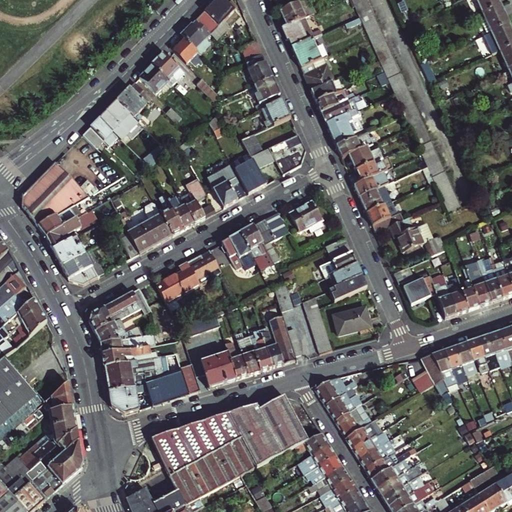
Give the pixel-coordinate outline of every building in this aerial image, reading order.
[(224,21),(235,10),(224,0),(217,0),(197,21),(211,35),(224,21)] [(302,0),(301,0),(281,9),(287,24),(304,16),(309,14),(302,0)] [(477,0),(482,11),(500,3),(498,0),(477,0)] [(361,14),(373,8),(370,2),(358,8),(361,14)] [(508,22),(500,3),(482,11),(491,30),(508,22)] [(364,20),(376,15),(373,8),(361,14),(364,20)] [(376,15),(364,20),(366,26),(378,21),(376,15)] [(287,24),(283,26),(288,38),(290,37),(294,46),(311,38),(314,37),(311,31),(304,16),(287,24)] [(360,16),(349,21),(351,26),(362,21),(360,16)] [(197,21),(182,36),(185,39),(198,52),(202,55),(213,43),(208,38),(211,35),(197,21)] [(217,41),(230,27),(224,21),(211,35),(217,41)] [(369,32),(381,27),(378,21),(366,26),(369,32)] [(511,43),(511,30),(508,22),(491,30),(500,49),(511,43)] [(314,37),(323,33),(320,27),(311,31),(314,37)] [(372,38),(384,33),(381,27),(369,32),(372,38)] [(375,45),(387,39),(384,33),(372,38),(375,45)] [(311,38),(294,46),(292,47),(301,67),(322,57),(329,55),(325,45),(320,47),(318,43),(314,45),(311,38)] [(187,63),(198,52),(185,39),(174,51),(187,63)] [(378,51),(390,45),(387,39),(375,45),(378,51)] [(262,54),(257,42),(241,49),(247,61),(262,54)] [(511,66),(511,43),(500,49),(509,68),(511,66)] [(380,57),(392,51),(390,45),(378,51),(380,57)] [(392,51),(380,57),(383,63),(395,58),(392,51)] [(185,74),(164,53),(153,65),(169,81),(173,85),(185,74)] [(246,62),(249,68),(248,69),(255,85),(273,77),(262,54),(247,61),(246,62)] [(333,81),(322,57),(301,67),(312,90),(331,82),(333,81)] [(386,69),(398,64),(395,58),(383,63),(386,69)] [(380,60),(366,66),(368,71),(382,65),(380,60)] [(389,75),(401,70),(398,64),(386,69),(389,75)] [(169,81),(153,65),(140,78),(156,94),(161,89),(169,81)] [(392,81),(404,76),(401,70),(389,75),(392,81)] [(390,81),(385,72),(380,74),(385,84),(390,81)] [(404,76),(392,81),(394,88),(407,82),(404,76)] [(255,85),(258,93),(255,95),(259,103),(256,105),(258,111),(262,109),(283,100),(273,77),(255,85)] [(219,95),(203,80),(198,85),(218,105),(218,103),(219,95)] [(166,93),(173,85),(169,81),(161,89),(166,93)] [(331,82),(312,90),(317,101),(336,93),(331,82)] [(407,82),(394,88),(397,94),(409,88),(407,82)] [(118,101),(131,114),(134,118),(152,100),(135,83),(118,101)] [(336,93),(317,101),(322,112),(355,97),(351,87),(336,93)] [(400,100),(412,94),(409,88),(397,94),(400,100)] [(412,94),(400,100),(403,106),(415,101),(412,94)] [(361,100),(359,95),(355,97),(322,112),(327,123),(358,109),(355,102),(361,100)] [(291,117),(283,100),(262,109),(267,120),(264,121),(266,127),(273,123),(274,125),(291,117)] [(124,143),(131,137),(120,125),(131,114),(118,101),(100,119),(118,137),(121,140),(124,143)] [(406,112),(418,107),(415,101),(403,106),(406,112)] [(418,107),(406,112),(408,118),(421,113),(418,107)] [(181,118),(171,108),(166,114),(176,123),(181,118)] [(360,109),(358,109),(327,123),(338,146),(356,138),(354,134),(350,124),(353,123),(352,120),(363,115),(360,109)] [(421,113),(408,118),(411,125),(423,119),(421,113)] [(369,127),(363,115),(352,120),(353,123),(350,124),(354,134),(369,127)] [(118,137),(100,119),(91,128),(104,142),(112,149),(121,140),(118,137)] [(212,127),(214,132),(220,129),(214,119),(211,122),(209,123),(212,127)] [(423,119),(411,125),(414,131),(426,125),(423,119)] [(205,133),(212,127),(209,123),(201,130),(205,133)] [(426,125),(414,131),(417,137),(429,131),(426,125)] [(208,137),(214,132),(212,127),(205,133),(208,137)] [(104,142),(91,128),(84,135),(97,149),(104,142)] [(194,142),(205,133),(201,130),(191,138),(191,139),(193,141),(194,142)] [(420,143),(432,137),(429,131),(417,137),(420,143)] [(338,146),(343,157),(349,154),(368,146),(374,143),(369,132),(356,138),(338,146)] [(256,134),(243,140),(246,146),(259,140),(256,134)] [(290,149),(303,143),(299,135),(286,141),(290,149)] [(422,149),(435,144),(432,137),(420,143),(422,149)] [(249,151),(262,145),(259,140),(246,146),(249,151)] [(196,146),(194,142),(193,141),(182,148),(184,152),(196,146)] [(290,149),(286,141),(278,145),(286,158),(291,156),(290,149)] [(301,166),(307,151),(303,143),(290,149),(291,156),(298,168),(301,166)] [(425,155),(437,150),(435,144),(422,149),(425,155)] [(249,151),(252,157),(258,155),(264,152),(265,151),(262,145),(249,151)] [(286,158),(278,145),(270,149),(275,160),(277,163),(285,159),(286,158)] [(368,146),(349,154),(357,170),(375,161),(384,158),(380,148),(371,152),(368,146)] [(270,149),(265,151),(264,152),(270,163),(275,160),(270,149)] [(428,161),(440,156),(437,150),(425,155),(428,161)] [(270,163),(264,152),(258,155),(264,166),(270,163)] [(251,155),(235,160),(238,167),(253,161),(251,155)] [(264,166),(258,155),(252,157),(258,169),(264,166)] [(285,159),(292,171),(298,168),(291,156),(286,158),(285,159)] [(440,156),(428,161),(431,168),(443,162),(440,156)] [(277,163),(284,175),(292,171),(285,159),(277,163)] [(390,160),(377,166),(375,161),(357,170),(362,182),(389,170),(394,167),(390,160)] [(443,162),(431,168),(434,174),(446,168),(443,162)] [(90,197),(89,196),(56,164),(23,197),(22,207),(38,228),(58,216),(74,207),(90,197)] [(437,180),(449,174),(446,168),(434,174),(437,180)] [(267,185),(258,169),(239,179),(247,195),(267,185)] [(362,182),(355,185),(360,195),(390,182),(394,181),(392,176),(389,170),(362,182)] [(439,186),(452,180),(449,174),(437,180),(439,186)] [(187,185),(191,193),(182,198),(196,224),(217,213),(212,204),(201,210),(197,202),(208,196),(199,179),(187,185)] [(395,180),(394,181),(390,182),(360,195),(368,213),(390,203),(386,192),(398,187),(395,180)] [(442,192),(454,187),(452,180),(439,186),(442,192)] [(231,187),(228,181),(213,189),(224,209),(246,196),(239,182),(231,187)] [(445,198),(457,193),(454,187),(442,192),(445,198)] [(182,198),(177,189),(166,195),(185,230),(196,224),(182,198)] [(159,196),(163,204),(157,207),(162,216),(174,236),(185,230),(166,195),(164,193),(159,196)] [(448,205),(460,199),(457,193),(445,198),(448,205)] [(451,211),(463,205),(460,199),(448,205),(451,211)] [(368,213),(376,231),(391,225),(405,219),(397,200),(390,203),(368,213)] [(313,203),(290,215),(300,233),(308,228),(311,234),(323,227),(320,221),(322,220),(313,203)] [(501,209),(499,203),(492,206),(495,211),(501,209)] [(74,207),(58,216),(38,228),(46,237),(80,218),(74,207)] [(288,233),(279,214),(255,227),(276,264),(282,261),(273,244),(278,241),(277,239),(288,233)] [(147,251),(174,236),(162,216),(129,234),(135,244),(140,255),(147,251)] [(391,225),(396,236),(398,235),(415,227),(410,216),(405,219),(391,225)] [(80,218),(46,237),(53,251),(78,238),(78,237),(76,232),(86,227),(80,218)] [(415,227),(398,235),(405,251),(425,242),(429,250),(444,242),(441,235),(435,237),(428,221),(415,227)] [(276,264),(255,227),(242,234),(256,261),(265,277),(269,275),(266,270),(276,264)] [(127,231),(119,236),(132,259),(140,255),(135,244),(129,234),(127,231)] [(256,261),(242,234),(222,245),(236,271),(256,261)] [(82,250),(83,247),(78,238),(53,251),(61,266),(84,254),(82,250)] [(328,251),(330,254),(349,245),(346,239),(333,246),(331,243),(326,246),(328,251)] [(429,250),(428,250),(431,256),(447,249),(444,242),(429,250)] [(0,247),(0,262),(9,253),(2,245),(0,247)] [(352,252),(349,245),(330,254),(334,262),(352,252)] [(98,260),(92,250),(86,253),(92,264),(98,260)] [(223,274),(210,251),(188,263),(201,286),(223,274)] [(358,264),(356,260),(352,252),(334,262),(320,268),(325,279),(332,276),(337,273),(358,264)] [(0,353),(0,311),(28,287),(9,253),(0,262),(0,362),(4,359),(0,353)] [(92,264),(86,253),(84,254),(61,266),(68,280),(99,263),(98,260),(92,264)] [(492,263),(494,268),(505,297),(511,294),(511,279),(505,261),(505,259),(496,262),(494,256),(490,257),(492,263)] [(505,297),(494,268),(487,271),(485,266),(483,259),(478,261),(481,268),(492,301),(505,297)] [(481,268),(478,261),(471,264),(473,270),(481,268)] [(68,280),(70,282),(84,286),(99,277),(95,269),(101,266),(99,263),(68,280)] [(188,263),(178,269),(180,273),(157,285),(167,304),(201,286),(188,263)] [(494,268),(492,263),(485,266),(487,271),(494,268)] [(343,285),(363,276),(358,264),(337,273),(343,285)] [(473,270),(471,264),(467,265),(481,305),(492,301),(481,268),(473,270)] [(463,267),(467,280),(460,282),(470,309),(481,305),(467,265),(463,267)] [(105,274),(101,266),(95,269),(99,277),(105,274)] [(400,283),(414,276),(410,266),(395,273),(400,283)] [(343,285),(337,273),(332,276),(337,288),(343,285)] [(431,274),(404,286),(412,304),(438,292),(435,283),(431,274)] [(451,279),(456,293),(452,294),(459,313),(470,309),(460,282),(457,275),(452,276),(453,278),(451,279)] [(335,303),(368,287),(363,276),(343,285),(337,288),(330,291),(335,303)] [(440,281),(435,283),(438,292),(446,317),(459,313),(452,294),(446,296),(440,281)] [(298,292),(296,283),(288,286),(291,295),(298,292)] [(167,304),(157,285),(142,294),(151,311),(152,313),(167,304)] [(288,285),(276,288),(283,313),(295,309),(295,308),(292,298),(291,295),(288,286),(288,285)] [(47,322),(28,287),(0,311),(0,353),(4,359),(6,358),(14,351),(6,338),(20,325),(28,339),(47,322)] [(142,294),(139,290),(133,293),(141,309),(144,315),(151,311),(142,294)] [(90,323),(94,333),(119,321),(141,309),(133,293),(92,316),(90,323)] [(302,305),(299,295),(292,298),(295,308),(302,305)] [(317,297),(306,303),(320,354),(333,351),(321,309),(317,297)] [(244,313),(256,309),(254,304),(242,308),(244,313)] [(366,307),(334,316),(339,335),(360,329),(361,333),(376,329),(370,308),(367,309),(366,307)] [(221,326),(219,320),(216,313),(179,326),(186,337),(186,338),(221,326)] [(271,321),(272,323),(277,344),(273,345),(267,325),(261,327),(273,368),(289,363),(297,361),(296,356),(292,345),(288,331),(284,318),(271,321)] [(119,321),(94,333),(100,344),(141,335),(136,326),(125,332),(119,321)] [(277,344),(272,323),(267,325),(273,345),(277,344)] [(253,329),(259,350),(255,351),(261,372),(273,368),(261,327),(253,329)] [(511,329),(511,328),(500,332),(511,360),(511,329)] [(288,331),(292,345),(300,343),(296,329),(288,331)] [(242,331),(236,333),(243,355),(249,376),(261,372),(255,351),(252,343),(250,336),(244,338),(242,331)] [(489,336),(502,365),(511,361),(511,360),(500,332),(489,336)] [(149,345),(146,334),(141,335),(144,346),(149,345)] [(141,335),(100,344),(102,355),(144,346),(141,335)] [(478,340),(490,370),(502,365),(489,336),(478,340)] [(228,343),(226,344),(229,353),(237,380),(249,376),(243,355),(238,357),(232,337),(227,338),(228,343)] [(490,370),(478,340),(467,343),(475,363),(478,362),(482,373),(490,370)] [(304,354),(300,343),(292,345),(296,356),(304,354)] [(475,363),(467,343),(456,347),(463,366),(467,374),(478,370),(475,363)] [(144,346),(102,355),(104,368),(159,356),(158,351),(152,352),(150,345),(149,345),(144,346)] [(463,366),(456,347),(445,351),(453,370),(457,379),(460,378),(462,383),(467,381),(466,380),(468,378),(467,374),(463,366)] [(453,370),(445,351),(431,355),(441,374),(453,370)] [(237,380),(229,353),(201,362),(205,376),(209,389),(237,380)] [(111,408),(125,415),(139,411),(136,388),(146,386),(152,407),(189,395),(180,367),(170,369),(167,355),(159,356),(104,368),(111,408)] [(441,374),(431,355),(421,359),(427,371),(434,386),(443,381),(444,380),(441,374)] [(0,442),(25,422),(45,405),(6,358),(4,359),(0,362),(0,442)] [(196,379),(193,364),(180,367),(189,395),(200,391),(196,379)] [(412,380),(420,394),(434,386),(427,371),(412,380)] [(326,406),(347,392),(341,382),(334,386),(331,380),(316,389),(326,406)] [(51,412),(74,408),(70,385),(45,405),(25,422),(28,426),(36,420),(39,423),(51,412)] [(345,402),(356,395),(353,389),(347,392),(326,406),(336,421),(356,408),(352,401),(346,405),(345,402)] [(454,401),(449,391),(444,394),(450,404),(454,401)] [(352,401),(358,398),(356,395),(345,402),(346,405),(352,401)] [(286,396),(259,409),(257,405),(159,437),(152,442),(166,468),(170,477),(178,492),(185,506),(187,505),(190,504),(219,488),(242,476),(312,439),(286,396)] [(18,457),(0,472),(0,482),(8,491),(78,430),(74,408),(51,412),(52,417),(51,418),(54,433),(47,435),(20,459),(18,457)] [(365,421),(356,408),(336,421),(347,438),(374,422),(377,420),(374,415),(365,421)] [(486,418),(480,421),(482,427),(489,424),(486,418)] [(31,429),(39,423),(36,420),(28,426),(31,429)] [(374,422),(347,438),(353,449),(375,435),(376,436),(382,432),(381,430),(377,432),(376,429),(373,431),(371,429),(376,426),(374,422)] [(375,435),(353,449),(360,459),(385,444),(381,439),(382,435),(394,429),(392,425),(383,430),(384,431),(382,432),(376,436),(375,435)] [(78,430),(8,491),(15,499),(31,484),(33,482),(30,478),(44,466),(44,467),(59,454),(59,453),(61,451),(64,455),(68,452),(75,460),(82,457),(78,430)] [(483,440),(479,431),(474,434),(478,442),(483,440)] [(476,440),(471,432),(465,435),(470,443),(476,440)] [(329,445),(322,434),(312,439),(242,476),(245,482),(249,490),(298,463),(302,460),(329,445)] [(385,444),(360,459),(366,470),(396,452),(391,444),(392,443),(390,440),(385,444)] [(309,472),(336,457),(329,445),(302,460),(309,472)] [(398,457),(396,453),(396,452),(366,470),(373,480),(401,462),(415,453),(412,449),(398,457)] [(68,452),(64,455),(34,482),(41,489),(39,490),(48,500),(65,484),(79,471),(84,465),(82,457),(75,460),(68,452)] [(309,472),(305,474),(312,486),(343,468),(336,457),(309,472)] [(309,472),(302,460),(298,463),(305,474),(309,472)] [(411,461),(404,465),(401,462),(373,480),(378,489),(414,467),(411,461)] [(424,472),(419,464),(414,467),(378,489),(384,498),(409,482),(419,476),(424,472)] [(493,467),(471,481),(475,487),(497,473),(493,467)] [(332,489),(350,479),(343,468),(312,486),(308,488),(311,493),(320,488),(328,483),(332,489)] [(511,487),(511,475),(499,483),(480,495),(486,504),(511,487)] [(242,476),(219,488),(222,493),(245,482),(242,476)] [(419,476),(409,482),(412,486),(418,484),(421,488),(425,485),(419,476)] [(338,500),(356,490),(350,479),(332,489),(323,494),(319,496),(322,500),(325,498),(326,499),(335,494),(337,496),(338,500)] [(476,488),(475,487),(471,481),(460,488),(464,494),(476,488)] [(0,511),(26,511),(15,499),(8,491),(0,482),(0,511)] [(31,484),(46,501),(48,500),(39,490),(41,489),(34,482),(33,482),(31,484)] [(418,484),(412,486),(409,482),(384,498),(390,507),(421,488),(418,484)] [(323,494),(332,489),(328,483),(320,488),(323,494)] [(26,511),(33,511),(46,501),(31,484),(15,499),(26,511)] [(490,511),(491,511),(508,502),(510,505),(511,503),(511,487),(486,504),(490,511)] [(400,511),(423,498),(426,496),(421,488),(390,507),(392,511),(400,511)] [(140,511),(154,505),(146,490),(127,500),(132,511),(140,511)] [(330,511),(343,511),(363,501),(356,490),(338,500),(331,504),(327,506),(321,509),(322,511),(328,511),(330,511)] [(154,505),(140,511),(174,511),(185,506),(178,492),(172,495),(169,496),(159,502),(154,505)] [(466,511),(471,511),(486,504),(480,495),(462,505),(466,511)] [(437,496),(426,502),(423,498),(400,511),(420,511),(428,507),(435,503),(438,501),(440,500),(437,496)] [(271,508),(265,497),(256,502),(261,511),(264,511),(267,510),(271,509),(271,508)] [(438,501),(440,504),(438,505),(442,511),(446,509),(441,500),(440,500),(438,501)] [(369,511),(363,501),(343,511),(369,511)]
